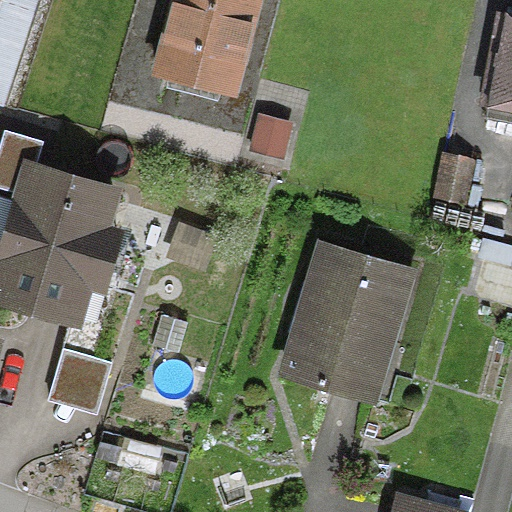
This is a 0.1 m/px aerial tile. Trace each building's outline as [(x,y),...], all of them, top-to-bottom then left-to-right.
[(0,0),(0,100),(9,103),(42,0),(0,0)] [(252,0),(173,0),(154,76),(228,95),(252,0)] [(482,119),(511,124),(511,24),(500,22),(482,119)] [(252,117),(243,156),(265,160),(275,121),(252,117)] [(469,164),(441,158),(432,200),(460,206),(469,164)] [(0,258),(0,301),(68,322),(71,323),(109,193),(27,168),(0,258)] [(364,401),(365,401),(404,272),(322,248),(284,377),(364,401)] [(175,355),(184,325),(159,317),(150,348),(175,355)]
